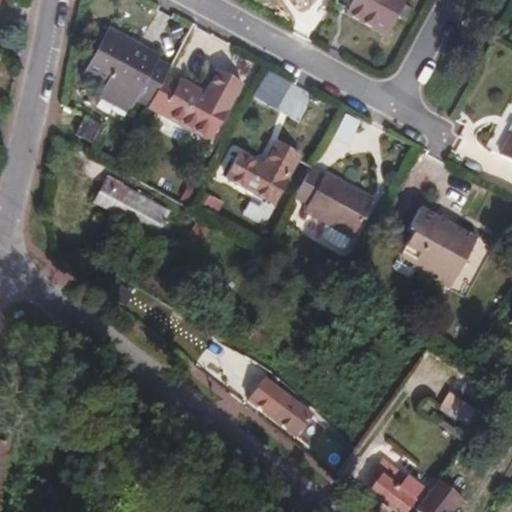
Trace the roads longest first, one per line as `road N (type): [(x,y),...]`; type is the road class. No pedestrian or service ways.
road 1 (unclassified): [(0,257),(332,511)]
road 2 (residential): [(0,219),(52,0)]
